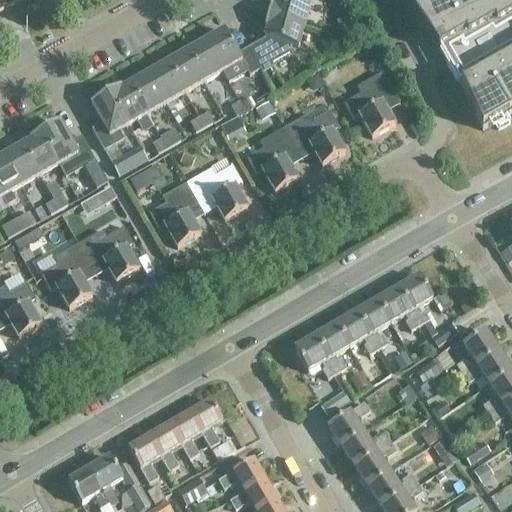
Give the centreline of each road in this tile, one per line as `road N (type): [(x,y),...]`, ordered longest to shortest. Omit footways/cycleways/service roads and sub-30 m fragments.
road 1 (residential): [(0,393),(414,157),(451,220)]
road 2 (unclassified): [(228,349),(451,220)]
road 3 (unclassified): [(11,475),(228,349)]
road 4 (residential): [(322,511),(228,349)]
road 5 (residential): [(0,90),(160,0)]
